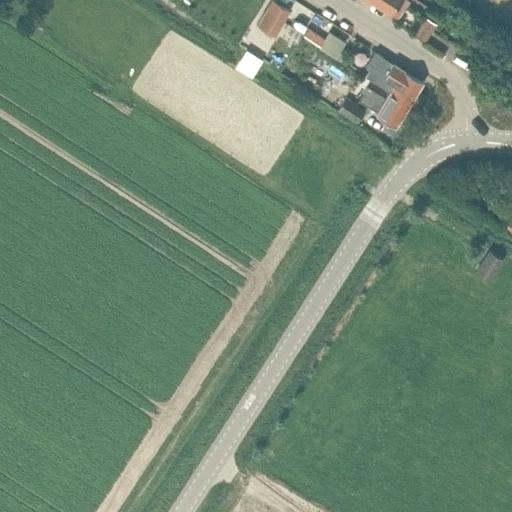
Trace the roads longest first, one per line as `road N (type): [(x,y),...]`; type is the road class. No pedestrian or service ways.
road 1 (tertiary): [(185,511),(374,213),(416,159),(467,143)]
road 2 (tertiary): [(467,143),(466,103),(454,80),(333,0)]
